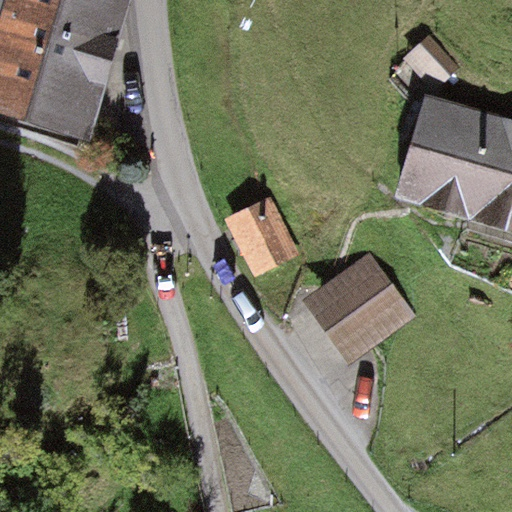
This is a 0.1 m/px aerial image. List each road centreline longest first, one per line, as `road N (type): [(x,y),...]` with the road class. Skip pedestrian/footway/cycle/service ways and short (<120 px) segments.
road 1 (unclassified): [(394,511),(271,347),(184,203),(149,0)]
road 2 (track): [(184,203),(161,236),(165,287),(205,419),(220,511)]
road 3 (track): [(184,203),(143,201),(0,135)]
